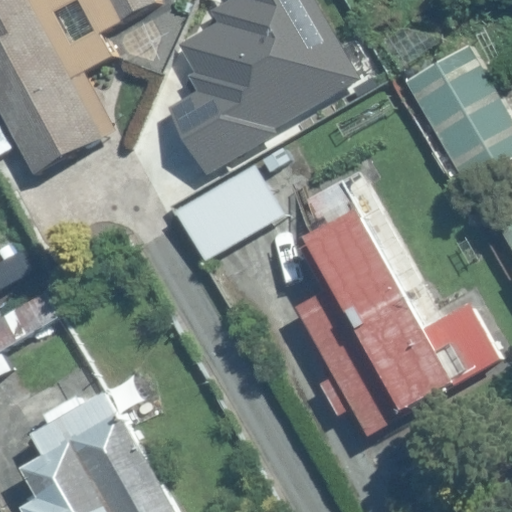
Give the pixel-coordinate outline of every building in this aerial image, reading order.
[(0,0),(0,53),(0,54),(0,53),(0,91),(47,177),(116,139),(72,58),(171,3),(169,0),(0,0)] [(511,98),(474,39),(411,79),(481,190),(511,169),(511,98)] [(215,262),(220,259),(294,215),(264,165),(185,212),(215,262)] [(304,307),(339,364),(345,375),(326,386),(346,419),(362,410),(376,433),(511,349),(511,348),(480,296),(440,320),(372,209),(366,213),(347,180),(315,200),(334,231),(318,241),(344,283),(304,307)] [(184,511),(115,393),(44,434),(57,457),(36,470),(51,496),(32,507),(34,511),(184,511)]
